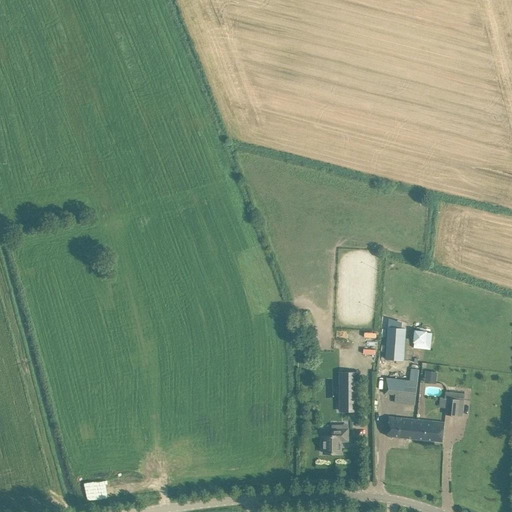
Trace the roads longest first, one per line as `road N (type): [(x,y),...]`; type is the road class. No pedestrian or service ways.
road 1 (unclassified): [(435,511),(372,496),(151,511)]
road 2 (track): [(65,511),(0,266)]
